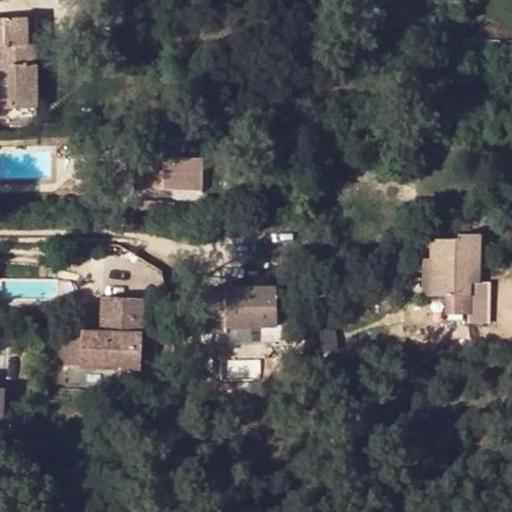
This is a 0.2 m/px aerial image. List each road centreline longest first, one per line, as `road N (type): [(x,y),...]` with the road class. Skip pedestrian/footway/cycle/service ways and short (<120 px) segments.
road 1 (unknown): [(0,143),(242,132)]
road 2 (unknown): [(0,233),(181,242),(227,260)]
